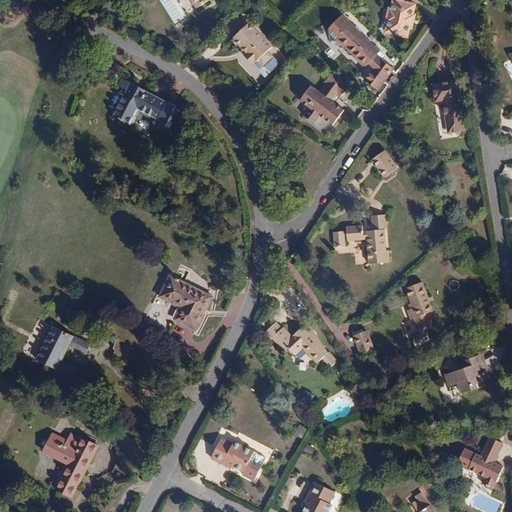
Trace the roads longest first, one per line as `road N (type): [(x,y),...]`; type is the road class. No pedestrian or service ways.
road 1 (residential): [(457,0),(309,215),(284,233),(260,236)]
road 2 (residential): [(87,24),(171,68),(221,107),(249,168),(260,236)]
road 3 (residential): [(164,475),(243,320),(261,264),(260,236)]
road 4 (unclassified): [(488,154),(460,0)]
road 5 (unclassified): [(511,301),(488,154)]
